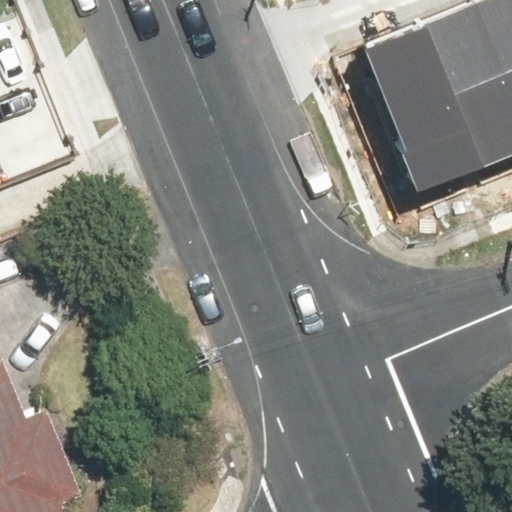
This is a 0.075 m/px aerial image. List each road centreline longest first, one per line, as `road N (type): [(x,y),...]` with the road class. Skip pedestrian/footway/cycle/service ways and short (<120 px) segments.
road 1 (secondary): [(332,384),(175,0)]
road 2 (residential): [(511,310),(332,384)]
road 3 (secondary): [(382,511),(332,384)]
